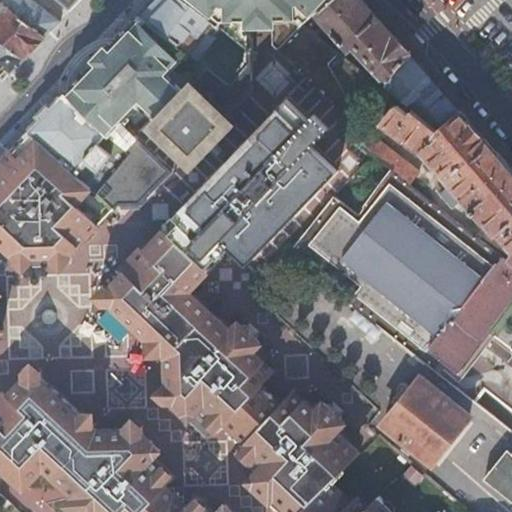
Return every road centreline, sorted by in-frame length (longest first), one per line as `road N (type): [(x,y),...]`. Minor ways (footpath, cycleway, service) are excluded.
road 1 (residential): [(0,138),(125,0)]
road 2 (secondary): [(511,116),(407,0)]
